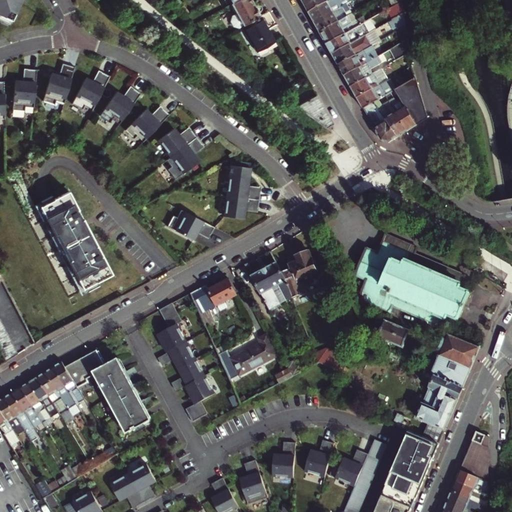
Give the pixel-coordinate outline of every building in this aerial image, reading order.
[(0,0),(0,15),(13,22),(23,0),(0,0)] [(232,3),(237,0),(217,0),(223,8),(231,4),(232,3)] [(242,27),(260,17),(250,0),(237,0),(232,3),(231,4),(232,9),(236,12),(236,13),(232,16),(230,22),(233,27),(239,28),(242,27)] [(303,0),(302,1),(309,12),(330,0),(303,0)] [(330,0),(309,12),(314,22),(353,0),(330,0)] [(353,0),(314,22),(320,32),(348,16),(352,14),(350,10),(367,0),(353,0)] [(392,20),(406,13),(403,0),(392,7),(386,10),(392,20)] [(392,20),(389,22),(395,33),(407,26),(406,13),(392,20)] [(327,44),(355,28),(348,16),(320,32),(327,44)] [(256,52),(274,42),(260,17),(242,27),(256,52)] [(367,29),(374,25),(371,19),(364,23),(367,29)] [(327,44),(333,54),(366,35),(376,29),(374,25),(367,29),(364,23),(355,28),(327,44)] [(338,64),(345,75),(395,47),(393,44),(409,35),(407,26),(395,33),(389,36),(391,39),(376,47),(377,48),(376,49),(367,54),(364,50),(338,64)] [(338,64),(364,50),(372,46),(366,35),(333,54),(338,64)] [(345,75),(351,87),(381,70),(378,66),(381,64),(379,60),(382,58),(383,60),(392,55),(396,61),(407,55),(411,54),(409,39),(395,47),(345,75)] [(64,100),(75,65),(66,62),(62,74),(58,73),(51,71),(42,98),(54,102),(55,98),(64,100)] [(391,74),(393,77),(413,66),(412,62),(391,74)] [(33,105),(36,68),(27,67),(26,80),(22,79),(14,79),(12,107),(24,108),(24,104),(33,105)] [(101,71),(97,69),(91,80),(95,82),(101,71)] [(351,87),(357,97),(388,80),(382,69),(381,70),(351,87)] [(92,108),(109,75),(101,71),(95,82),(91,80),(85,76),(71,102),(82,107),(84,104),(92,108)] [(377,101),(385,97),(391,93),(392,93),(388,85),(393,83),(391,78),(388,80),(357,97),(364,109),(373,103),(377,101)] [(416,124),(428,117),(416,78),(396,90),(401,100),(416,124)] [(133,87),(130,84),(122,95),(126,97),(133,87)] [(119,122),(140,92),(133,87),(126,97),(122,95),(116,90),(99,114),(109,121),(112,117),(119,122)] [(406,131),(416,124),(401,100),(397,102),(391,93),(385,97),(388,102),(406,131)] [(325,128),(332,125),(316,95),(296,107),(325,128)] [(397,136),(406,131),(388,102),(381,107),(377,101),(373,103),(377,109),(389,124),(397,136)] [(163,106),(160,103),(151,112),(154,115),(163,106)] [(388,142),(397,136),(389,124),(377,109),(373,103),(364,109),(382,141),(388,142)] [(144,139),(169,112),(163,106),(154,115),(151,112),(146,107),(126,128),(135,136),(138,133),(144,139)] [(191,124),(181,132),(183,135),(193,127),(191,124)] [(181,132),(176,126),(160,138),(173,154),(199,135),(193,127),(183,135),(181,132)] [(194,149),(204,142),(199,135),(173,154),(186,171),(201,159),(197,153),(194,149)] [(207,145),(204,142),(194,149),(197,153),(207,145)] [(252,177),(233,174),(230,195),(262,199),(263,190),(251,189),(251,185),(252,177)] [(78,210),(68,191),(53,199),(40,206),(46,217),(52,228),(59,242),(61,241),(67,253),(65,254),(84,289),(97,282),(112,274),(86,225),(83,227),(80,221),(75,211),(78,210)] [(53,199),(51,195),(34,205),(42,219),(46,217),(40,206),(53,199)] [(227,215),(246,218),(247,211),(248,206),(260,208),(262,199),(230,195),(227,215)] [(83,220),(78,210),(75,211),(80,221),(83,220)] [(215,227),(182,210),(178,217),(175,215),(169,226),(194,240),(198,233),(200,229),(211,235),(215,227)] [(328,237),(333,235),(328,224),(323,227),(328,237)] [(52,228),(48,231),(82,295),(99,286),(97,282),(84,289),(65,254),(67,253),(61,241),(59,242),(52,228)] [(211,235),(200,229),(198,233),(209,239),(211,235)] [(393,304),(443,326),(448,313),(459,318),(469,292),(458,288),(464,275),(415,252),(417,248),(387,235),(378,254),(368,249),(357,275),(366,280),(361,291),(368,294),(364,300),(390,311),(393,304)] [(314,282),(311,274),(317,272),(319,268),(316,261),(313,260),(309,252),(289,260),(291,268),(282,272),(285,278),(293,297),(305,292),(303,287),(314,282)] [(280,304),(293,297),(285,278),(282,272),(277,263),(253,275),(263,295),(270,309),(272,308),(273,311),(281,306),(280,304)] [(213,321),(207,310),(238,295),(230,279),(209,289),(207,285),(192,292),(207,324),(213,321)] [(167,306),(161,309),(171,327),(159,334),(169,352),(171,351),(188,341),(178,324),(184,321),(174,302),(167,306)] [(0,351),(5,362),(18,354),(0,319),(0,351)] [(379,336),(403,346),(410,331),(402,328),(403,326),(394,322),(394,324),(386,320),(383,326),(382,325),(380,330),(382,331),(379,336)] [(423,437),(438,444),(480,347),(448,333),(432,371),(435,375),(429,388),(430,390),(424,405),(422,406),(417,417),(430,422),(423,437)] [(231,358),(240,375),(278,356),(266,334),(259,337),(262,344),(244,354),(243,352),(231,358)] [(188,341),(171,351),(175,359),(180,368),(197,358),(188,341)] [(65,367),(78,388),(90,382),(88,378),(87,376),(97,370),(107,365),(101,353),(102,353),(99,347),(93,351),(94,352),(65,367)] [(322,364),(340,371),(346,357),(327,349),(316,354),(320,363),(322,364)] [(169,352),(159,357),(163,365),(175,359),(171,351),(169,352)] [(206,375),(197,358),(180,368),(185,377),(189,385),(206,375)] [(98,377),(109,398),(128,433),(148,422),(150,421),(151,417),(121,360),(117,359),(107,365),(97,370),(96,374),(98,377)] [(78,388),(65,367),(61,361),(54,366),(78,404),(85,400),(78,388)] [(69,409),(78,404),(54,366),(46,371),(69,408),(69,409)] [(288,380),(294,377),(289,368),(288,369),(281,373),(277,375),(281,383),(288,380)] [(97,370),(87,376),(88,378),(96,374),(97,370)] [(60,413),(69,408),(46,371),(38,376),(60,413)] [(206,375),(189,385),(187,386),(196,403),(187,409),(193,421),(208,413),(206,408),(220,401),(206,375)] [(52,417),(60,413),(38,376),(30,382),(52,417)] [(185,377),(173,383),(177,391),(187,386),(189,385),(185,377)] [(48,420),(52,417),(30,382),(21,387),(43,422),(46,426),(50,424),(48,420)] [(35,426),(43,422),(21,387),(13,392),(35,426)] [(32,428),(35,426),(13,392),(6,397),(26,430),(31,438),(36,435),(32,428)] [(0,405),(18,434),(26,430),(6,397),(0,400),(0,405)] [(22,441),(18,434),(0,405),(0,426),(15,451),(19,448),(17,445),(22,441)] [(68,424),(76,419),(70,410),(63,415),(68,424)] [(402,415),(399,414),(394,425),(397,426),(408,431),(412,420),(402,415)] [(423,437),(409,431),(374,511),(409,511),(438,444),(423,437)] [(472,441),(481,445),(485,434),(476,431),(472,441)] [(460,470),(488,481),(489,436),(485,434),(481,445),(472,441),(460,470)] [(335,443),(326,440),(322,453),(319,452),(311,449),(305,470),(325,476),(331,454),(335,443)] [(296,442),(287,441),(286,454),(283,454),(274,454),(273,475),(294,477),(296,448),(296,442)] [(358,511),(386,447),(374,441),(369,453),(355,485),(344,511),(358,511)] [(119,453),(115,447),(109,451),(107,452),(111,458),(113,457),(119,453)] [(360,450),(357,448),(352,460),(355,462),(360,450)] [(369,453),(360,450),(355,462),(352,460),(344,457),(336,477),(355,485),(369,453)] [(107,452),(99,457),(103,463),(111,458),(107,452)] [(99,457),(91,462),(95,469),(103,463),(99,457)] [(268,497),(256,459),(247,462),(251,475),(248,476),(240,478),(248,504),(268,497)] [(91,462),(83,467),(87,474),(95,469),(91,462)] [(148,463),(130,473),(145,502),(153,498),(146,487),(150,485),(157,481),(148,463)] [(80,478),(87,474),(83,467),(82,465),(74,470),(80,478)] [(71,466),(63,471),(71,484),(79,479),(71,466)] [(488,493),(488,481),(460,470),(455,481),(488,493)] [(130,473),(112,483),(120,501),(128,497),(131,495),(137,506),(145,502),(130,473)] [(223,477),(215,482),(221,494),(218,495),(212,498),(219,511),(227,511),(239,506),(227,485),(223,477)] [(45,500),(55,493),(51,486),(47,481),(37,486),(45,500)] [(488,504),(488,493),(455,481),(451,490),(488,504)] [(55,493),(63,489),(58,482),(51,486),(55,493)] [(215,482),(212,484),(218,495),(221,494),(215,482)] [(156,496),(150,485),(146,487),(153,498),(156,496)] [(488,511),(488,504),(451,490),(447,499),(465,505),(476,510),(478,511),(488,511)] [(92,491),(74,501),(79,511),(103,511),(103,510),(92,491)] [(131,495),(128,497),(134,508),(137,506),(131,495)] [(444,507),(446,511),(462,511),(465,505),(447,499),(444,507)]
